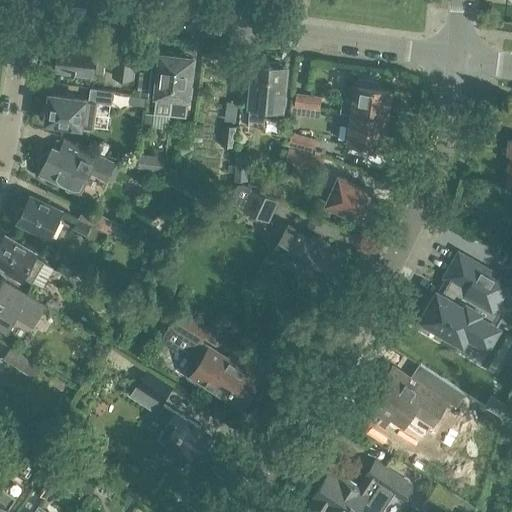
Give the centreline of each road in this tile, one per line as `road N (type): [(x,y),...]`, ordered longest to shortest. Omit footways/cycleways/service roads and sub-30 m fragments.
road 1 (residential): [(234,511),(415,225),(437,169),(459,61)]
road 2 (residential): [(459,61),(37,0)]
road 3 (residential): [(0,171),(29,0)]
